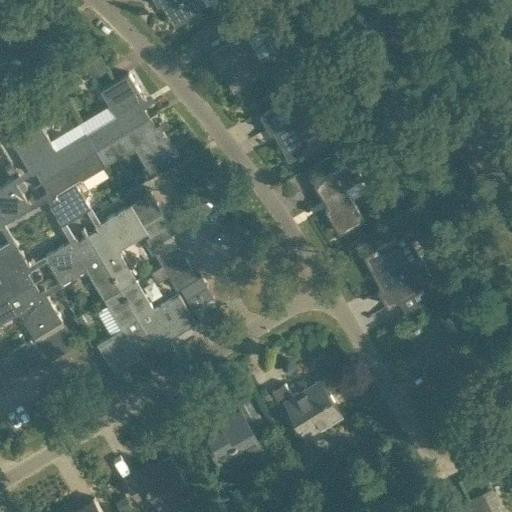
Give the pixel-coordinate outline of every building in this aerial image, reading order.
[(160,0),(174,23),(192,12),(206,3),(203,0),(160,0)] [(511,8),(511,0),(486,0),(473,7),(475,12),(495,2),(501,14),(511,8)] [(253,13),(241,20),(224,30),(230,40),(211,51),(234,89),(251,79),(268,69),(262,59),(277,50),(264,27),(262,28),(253,13)] [(0,45),(14,38),(0,15),(0,45)] [(108,68),(99,54),(86,63),(94,76),(108,68)] [(323,68),(332,63),(328,56),(319,61),(323,68)] [(96,147),(150,115),(144,105),(148,103),(129,71),(101,88),(116,113),(86,131),(96,147)] [(322,141),(306,113),(319,106),(318,105),(319,104),(308,85),(293,93),(261,111),(271,130),(275,128),(290,156),(288,157),(289,159),(300,153),(322,141)] [(59,88),(45,94),(53,112),(67,106),(59,88)] [(150,115),(96,147),(106,163),(135,145),(150,170),(179,153),(160,121),(156,124),(150,115)] [(36,170),(42,179),(96,147),(86,131),(57,148),(42,123),(14,140),(33,172),(36,170)] [(379,128),(366,136),(373,147),(386,139),(379,128)] [(76,180),(106,163),(96,147),(42,179),(48,189),(44,191),(63,223),(91,205),(76,180)] [(351,158),(332,171),(315,181),(329,205),(326,207),(340,231),(357,221),(364,216),(345,185),(362,175),(351,158)] [(16,169),(10,160),(4,163),(10,173),(16,169)] [(135,175),(139,182),(148,176),(144,170),(135,175)] [(0,223),(0,224),(32,205),(15,176),(0,185),(0,223)] [(107,188),(113,198),(120,194),(115,184),(107,188)] [(131,202),(137,214),(158,202),(151,190),(131,202)] [(165,212),(158,202),(137,214),(144,224),(165,212)] [(144,233),(138,221),(127,204),(96,223),(98,227),(89,233),(121,287),(137,278),(119,248),(144,233)] [(144,224),(150,234),(167,224),(168,225),(171,223),(165,212),(144,224)] [(173,234),(168,225),(167,224),(150,234),(146,236),(152,246),(173,234)] [(121,287),(89,233),(79,238),(77,235),(45,254),(62,282),(87,267),(105,297),(121,287)] [(152,246),(159,257),(179,244),(173,234),(152,246)] [(0,300),(35,279),(29,270),(33,267),(14,236),(0,244),(0,277),(0,278),(0,300)] [(377,245),(377,244),(373,247),(373,248),(364,253),(365,255),(366,254),(384,284),(379,287),(388,304),(420,286),(421,287),(425,285),(423,283),(434,277),(419,251),(407,258),(395,236),(377,245)] [(185,255),(179,244),(159,257),(162,262),(165,267),(185,255)] [(165,267),(169,273),(171,278),(192,266),(185,255),(165,267)] [(466,272),(458,257),(444,265),(453,280),(466,272)] [(168,273),(161,263),(151,269),(158,279),(168,273)] [(198,276),(198,275),(192,266),(171,278),(177,288),(181,286),(198,276)] [(181,286),(188,297),(208,284),(201,273),(198,275),(198,276),(181,286)] [(155,306),(137,278),(121,287),(153,341),(163,335),(165,339),(197,320),(180,291),(155,306)] [(35,279),(0,300),(0,321),(19,310),(34,336),(63,318),(44,286),(40,289),(35,279)] [(215,295),(208,284),(188,297),(194,308),(215,295)] [(121,287),(105,297),(122,326),(97,341),(114,369),(146,350),(144,346),(153,341),(121,287)] [(215,295),(194,308),(200,318),(221,305),(215,295)] [(447,308),(438,313),(438,312),(419,323),(419,322),(415,324),(415,325),(408,330),(408,331),(410,330),(428,360),(423,363),(432,380),(475,356),(447,308)] [(82,312),(75,315),(81,325),(87,321),(82,312)] [(66,349),(78,342),(65,321),(53,329),(66,349)] [(55,356),(66,349),(53,329),(42,335),(55,356)] [(42,335),(33,341),(43,358),(45,362),(55,356),(42,335)] [(33,365),(43,358),(33,341),(31,337),(20,344),(33,365)] [(22,371),(33,365),(20,344),(9,350),(22,371)] [(22,371),(9,350),(0,356),(12,377),(22,371)] [(0,380),(2,383),(12,377),(0,356),(0,380)] [(298,422),(305,435),(320,426),(319,423),(341,410),(331,393),(327,395),(317,379),(293,393),(286,381),(273,389),(293,424),(298,422)] [(264,446),(251,425),(248,419),(241,408),(203,430),(226,468),(264,446)] [(263,418),(259,413),(248,419),(251,425),(263,418)] [(199,499),(182,471),(172,454),(147,469),(144,466),(126,477),(136,494),(149,486),(162,507),(183,495),(188,505),(199,499)] [(308,469),(313,467),(315,462),(313,457),(308,455),(303,457),(301,462),(303,467),(308,469)] [(477,511),(500,511),(490,490),(471,499),(477,511)] [(133,505),(126,493),(116,499),(123,510),(133,505)] [(104,511),(95,496),(68,511),(104,511)]
